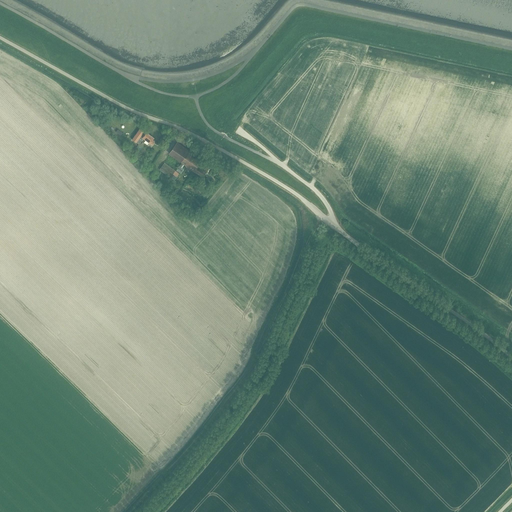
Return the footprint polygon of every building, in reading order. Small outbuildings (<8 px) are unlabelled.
[(99,55),(103,48),(34,10),(32,15),(39,19),(37,23),(95,55),(95,53),(99,55)] [(140,129),(132,140),(139,144),(143,138),(152,145),(154,142),(152,140),(153,138),(146,132),(145,134),(143,132),(140,129)] [(170,153),(182,162),(190,150),(178,142),(170,153)] [(190,150),(182,162),(203,177),(208,168),(200,162),(202,159),(190,150)] [(165,163),(160,169),(171,177),(176,171),(165,163)] [(327,185),(335,170),(329,167),(321,182),(327,185)] [(176,171),(171,177),(175,180),(180,174),(176,171)]
